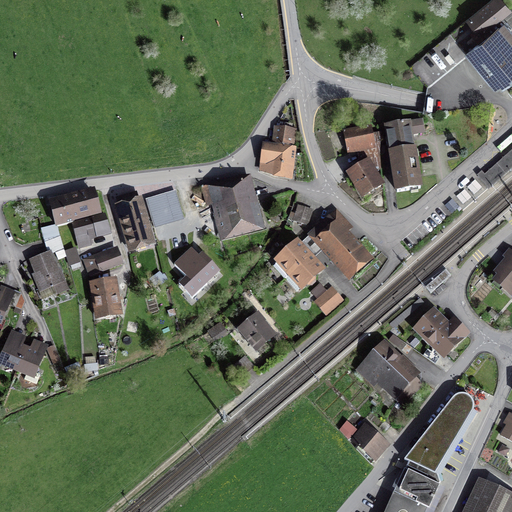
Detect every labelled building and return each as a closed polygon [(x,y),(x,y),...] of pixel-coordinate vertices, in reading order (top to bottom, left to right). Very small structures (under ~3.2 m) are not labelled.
[(498,89),(511,78),(511,42),(511,41),(511,39),(511,28),(505,20),(489,34),(485,29),(510,9),(503,0),(491,0),(456,29),(467,42),(474,37),(478,42),(467,50),(498,89)] [(389,152),(414,147),(412,131),(422,130),(420,119),(384,125),(389,152)] [(347,151),(373,146),(369,123),(342,128),(347,151)] [(274,146),(292,149),(295,132),(276,129),(274,146)] [(292,149),(274,146),(265,145),(261,170),(291,175),(295,149),(292,149)] [(414,147),(389,152),(395,193),(424,188),(418,147),(414,147)] [(488,188),(511,167),(511,150),(484,175),(482,172),(477,176),(488,188)] [(368,159),(345,172),(360,197),(383,184),(368,159)] [(260,230),(247,176),(201,188),(205,207),(213,205),(221,239),(260,230)] [(148,212),(178,203),(174,190),(145,198),(148,212)] [(71,223),(102,215),(96,191),(51,202),(57,227),(71,223)] [(137,194),(118,200),(133,251),(152,245),(137,194)] [(178,203),(148,212),(153,228),(183,219),(178,203)] [(296,221),(308,225),(312,210),(300,207),(296,221)] [(344,282),(370,258),(347,232),(352,228),(335,209),(304,237),(344,282)] [(102,215),(71,223),(77,248),(89,245),(87,237),(110,232),(106,215),(102,215)] [(205,232),(191,237),(196,250),(209,245),(205,232)] [(285,278),(308,257),(296,244),(273,265),(285,278)] [(89,276),(123,264),(117,247),(83,259),(89,276)] [(55,295),(68,290),(51,249),(27,259),(41,292),(52,287),(55,295)] [(497,282),(510,294),(511,291),(511,251),(509,249),(503,256),(506,259),(496,271),(502,277),(497,282)] [(66,253),(69,266),(80,264),(77,250),(66,253)] [(180,253),(168,258),(173,272),(185,267),(180,253)] [(308,257),(285,278),(300,295),(323,273),(308,257)] [(451,275),(446,269),(425,288),(431,294),(451,275)] [(95,322),(123,318),(118,281),(89,286),(95,322)] [(325,314),(342,301),(331,286),(324,292),(319,285),(309,292),(325,314)] [(10,302),(0,297),(0,323),(1,324),(10,302)] [(437,364),(468,332),(452,317),(448,322),(434,309),(416,329),(437,349),(429,357),(437,364)] [(257,351),(275,336),(258,315),(240,330),(257,351)] [(210,333),(214,339),(225,332),(221,326),(210,333)] [(393,334),(389,340),(403,350),(407,344),(393,334)] [(25,349),(9,342),(1,363),(16,370),(25,349)] [(424,383),(385,344),(359,370),(377,389),(383,383),(403,403),(424,383)] [(43,356),(25,349),(16,370),(27,374),(25,380),(37,385),(41,374),(37,372),(43,356)] [(57,349),(50,353),(55,365),(63,361),(57,349)] [(247,356),(236,366),(245,377),(257,366),(247,356)] [(432,510),(438,474),(475,414),(476,408),(474,403),(471,399),(464,397),(456,400),(407,463),(413,465),(401,497),(392,493),(384,511),(424,511),(426,508),(432,510)] [(511,442),(511,414),(509,412),(503,423),(508,426),(502,436),(511,442)] [(347,423),(340,431),(349,438),(356,431),(347,423)] [(374,465),(388,449),(365,428),(351,444),(374,465)] [(511,511),(511,493),(478,479),(463,511),(511,511)]
